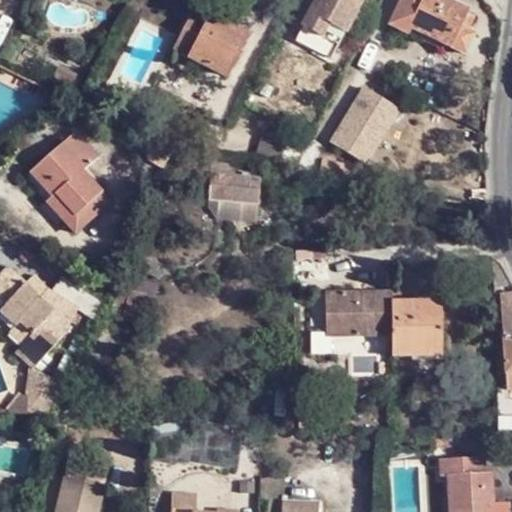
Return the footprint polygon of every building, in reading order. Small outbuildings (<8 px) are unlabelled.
[(362,0),(317,0),(302,28),(321,39),(328,27),(344,36),(362,0)] [(409,29),(422,0),(403,0),(391,27),(410,37),(412,31),(409,29)] [(440,0),(422,0),(409,29),(412,31),(448,47),(464,54),(473,36),(461,30),(469,12),(440,0)] [(192,57),(209,21),(195,14),(178,50),(192,57)] [(210,19),(209,21),(192,57),(191,59),(226,76),(234,59),(246,65),(257,43),(210,19)] [(444,53),(448,47),(412,31),(410,37),(444,53)] [(73,134),(29,173),(50,198),(46,203),(75,234),(109,204),(81,173),(96,160),(73,134)] [(321,158),(317,179),(357,185),(360,169),(344,165),(345,161),(321,158)] [(210,175),(254,179),(254,170),(211,165),(210,175)] [(210,175),(209,187),(258,193),(259,180),(254,179),(210,175)] [(258,193),(209,187),(208,200),(256,206),(258,193)] [(228,231),(214,227),(214,230),(214,237),(211,246),(224,249),(228,231)] [(149,258),(143,251),(135,265),(159,280),(166,270),(164,268),(156,264),(149,258)] [(325,251),(311,251),(311,261),(324,260),(325,251)] [(43,293),(9,265),(0,274),(0,295),(20,313),(8,328),(25,343),(17,352),(35,369),(70,329),(78,304),(50,284),(43,293)] [(392,303),(393,304),(393,293),(326,294),(326,329),(310,329),(310,351),(331,350),(330,338),(393,337),(392,303)] [(511,297),(500,298),(503,323),(511,322),(511,297)] [(148,305),(129,301),(125,318),(145,323),(148,305)] [(441,303),(393,304),(392,303),(393,337),(393,357),(442,356),(441,303)] [(511,322),(503,323),(501,323),(502,340),(511,339),(511,322)] [(511,339),(502,340),(502,373),(511,373),(511,339)] [(120,353),(107,347),(98,367),(112,372),(120,353)] [(511,373),(502,373),(503,382),(511,382),(511,373)] [(111,394),(85,390),(83,406),(109,410),(111,394)] [(511,394),(511,392),(496,392),(496,432),(511,432),(511,394)] [(451,511),(487,511),(487,504),(495,504),(495,473),(487,472),(486,457),(444,458),(444,474),(451,474),(451,511)] [(70,461),(66,479),(106,488),(110,470),(70,461)] [(100,511),(106,488),(66,479),(57,511),(100,511)] [(241,511),(242,510),(220,508),(220,511),(203,511),(197,511),(197,494),(173,494),(172,511),(241,511)]
